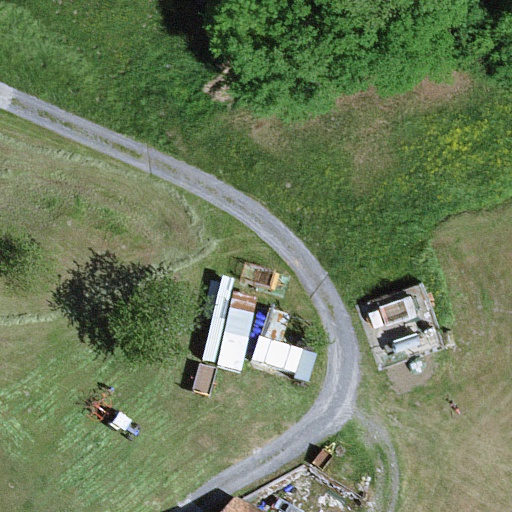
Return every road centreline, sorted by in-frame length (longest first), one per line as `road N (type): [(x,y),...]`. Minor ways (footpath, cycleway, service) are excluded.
road 1 (track): [(0,95),(228,199),(285,239),(326,295),(338,366),(325,408),(310,431),(190,511)]
road 2 (track): [(332,390),(380,446),(389,475),(382,511)]
